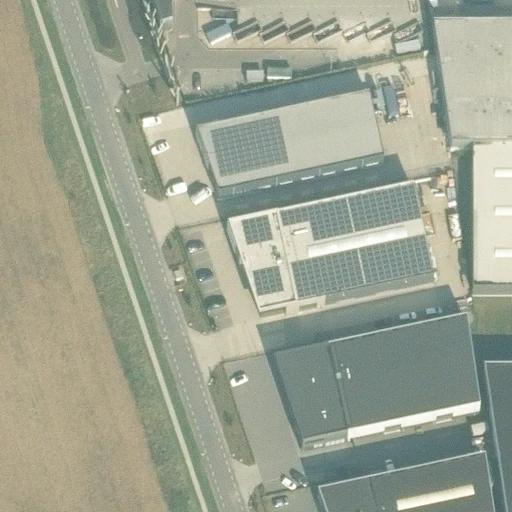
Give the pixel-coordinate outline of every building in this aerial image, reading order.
[(156,16),(155,0),(131,0),(136,13),(136,18),(140,32),(156,31),(156,16)] [(511,30),(431,30),(450,152),(450,153),(472,153),(472,296),(511,296),(511,30)] [(216,201),(383,165),(368,100),(194,137),(216,201)] [(432,286),(412,192),(226,231),(238,265),(247,263),(259,318),(283,313),(284,317),(432,286)] [(465,325),(272,366),(301,453),(478,415),(465,325)] [(511,511),(511,373),(482,374),(502,511),(511,511)] [(320,511),(490,511),(484,464),(316,500),(320,511)]
